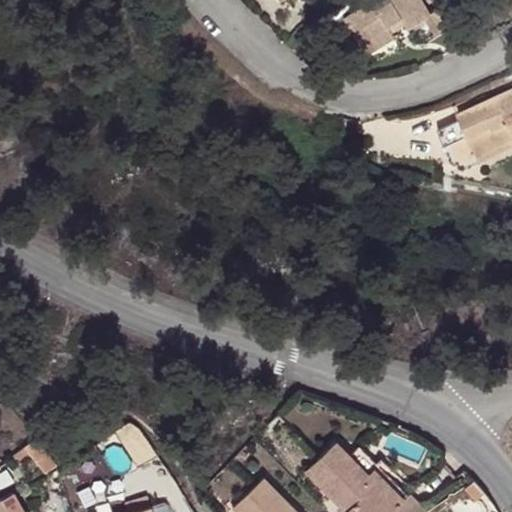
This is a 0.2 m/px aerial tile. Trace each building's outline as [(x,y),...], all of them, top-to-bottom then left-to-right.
[(426,21),(435,16),(428,0),(366,0),(347,8),(363,46),(396,33),(391,22),(403,17),(409,28),(426,21)] [(442,14),(435,16),(426,21),(433,39),(448,32),(442,14)] [(480,162),(511,148),(511,95),(459,119),(463,125),(439,135),(448,153),(457,150),(471,143),(480,162)] [(465,169),(480,162),(471,143),(457,150),(465,169)] [(511,158),(511,148),(480,162),(485,170),(511,158)] [(40,446),(37,448),(30,439),(16,450),(35,476),(52,463),(40,446)] [(436,511),(418,494),(407,504),(356,455),(343,442),(314,473),(354,511),(436,511)] [(407,504),(418,494),(367,444),(356,455),(407,504)] [(295,511),(268,486),(242,511),(295,511)] [(0,499),(0,511),(22,511),(11,492),(0,499)]
